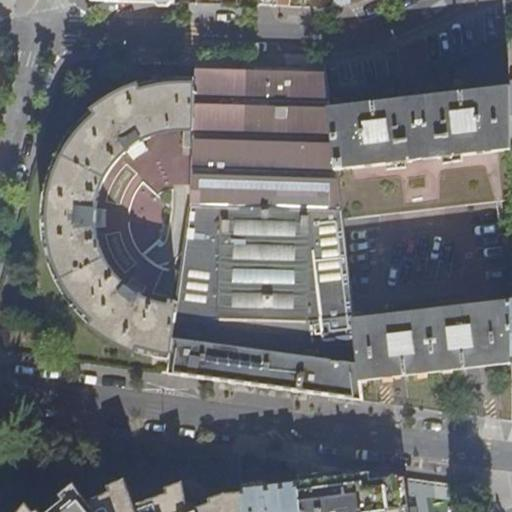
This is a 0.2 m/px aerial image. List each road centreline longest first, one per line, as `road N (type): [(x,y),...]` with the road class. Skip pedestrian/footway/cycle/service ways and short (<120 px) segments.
road 1 (residential): [(511,459),(0,387)]
road 2 (residential): [(42,30),(303,44),(376,33),(448,0)]
road 3 (residential): [(42,30),(0,183)]
